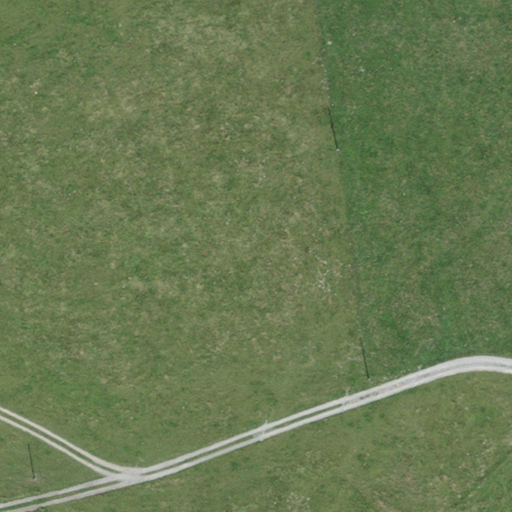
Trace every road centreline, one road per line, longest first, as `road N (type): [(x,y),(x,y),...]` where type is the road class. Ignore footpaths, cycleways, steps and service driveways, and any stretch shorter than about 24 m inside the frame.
road 1 (track): [(511,369),(437,375),(126,477),(0,421)]
road 2 (track): [(8,511),(126,477)]
